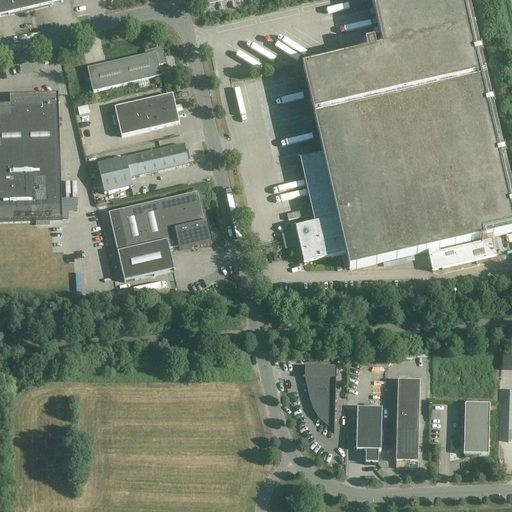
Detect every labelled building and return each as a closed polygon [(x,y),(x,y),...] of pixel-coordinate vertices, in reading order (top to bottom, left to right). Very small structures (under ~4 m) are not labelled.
[(0,0),(0,17),(45,7),(43,0),(0,0)] [(313,114),(316,124),(310,125),(311,132),(317,130),(318,134),(312,135),(314,141),(319,140),(320,143),(314,145),(316,151),(322,150),(323,155),(300,161),(315,225),(296,229),(304,265),(346,255),(350,271),(428,253),(433,273),(496,258),(493,242),(440,254),(439,250),(511,233),(511,190),(486,79),(468,0),(371,0),(383,49),(303,68),(304,73),(298,75),(300,81),(306,79),(306,83),(300,84),(302,91),(308,89),(308,93),(303,94),(304,100),(310,99),(312,108),(306,109),(307,115),(313,114)] [(93,94),(152,80),(161,78),(159,67),(165,65),(162,52),(158,49),(145,52),(146,56),(87,70),(93,94)] [(11,69),(14,77),(26,73),(24,65),(11,69)] [(0,222),(62,221),(58,95),(10,97),(10,107),(0,106),(0,222)] [(179,125),(173,96),(143,103),(150,132),(179,125)] [(104,151),(112,149),(110,143),(103,145),(104,151)] [(189,166),(184,146),(98,166),(104,195),(133,189),(131,180),(189,166)] [(124,284),(174,272),(169,251),(178,249),(179,251),(192,250),(192,247),(197,246),(197,248),(212,244),(207,223),(204,224),(197,194),(108,215),(124,284)] [(305,378),(301,378),(301,379),(305,379),(309,400),(312,410),(319,421),(323,425),(328,428),(334,431),(334,435),(336,369),(302,368),(305,368),(305,378)] [(396,455),(396,463),(417,464),(420,383),(398,382),(396,455)] [(464,450),(463,456),(465,456),(465,459),(479,456),(488,457),(489,406),(465,405),(464,436),(461,436),(464,450)] [(382,410),(357,409),(356,452),(365,452),(365,464),(378,465),(378,453),(381,452),(382,410)]
